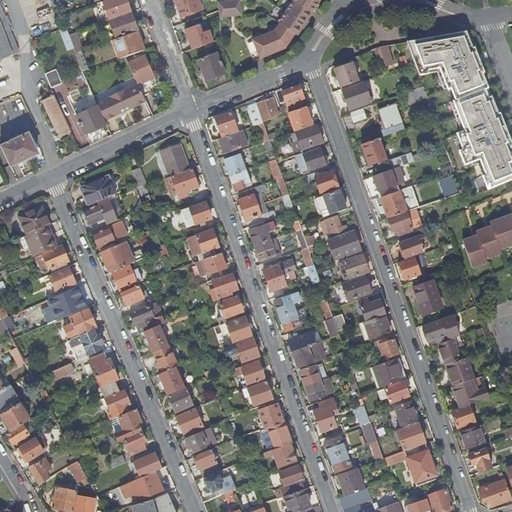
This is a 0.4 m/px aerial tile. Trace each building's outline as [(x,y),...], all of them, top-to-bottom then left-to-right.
[(110,21),(132,13),(126,0),(108,0),(103,2),(110,21)] [(175,0),(181,17),(202,9),(199,1),(203,0),(175,0)] [(218,2),(220,17),(241,15),(239,0),(218,2)] [(292,0),(292,1),(278,22),(279,23),(274,32),(265,36),(253,40),(260,59),(285,49),(294,35),(296,36),(320,0),(292,0)] [(0,60),(18,53),(0,6),(0,60)] [(117,39),(139,32),(132,13),(110,21),(117,39)] [(193,50),(215,42),(210,30),(203,33),(200,24),(186,29),(193,50)] [(76,54),(84,51),(77,32),(69,35),(76,54)] [(146,50),(139,32),(117,39),(112,41),(116,52),(119,52),(121,59),(125,58),(131,56),(146,50)] [(474,49),(468,32),(408,43),(420,77),(430,76),(428,72),(440,70),(449,91),(454,91),(457,100),(454,102),(466,132),(458,135),(464,150),(460,152),(466,167),(480,161),(488,176),(484,177),(488,189),(511,179),(511,150),(511,148),(511,147),(511,140),(502,114),(499,114),(493,98),(490,98),(486,90),(489,88),(484,75),(486,74),(476,48),(474,49)] [(385,52),(389,65),(393,64),(389,50),(385,52)] [(90,70),(84,51),(76,54),(83,73),(90,70)] [(207,82),(226,74),(219,53),(199,61),(207,82)] [(129,65),(138,84),(153,77),(145,58),(132,64),(129,65)] [(352,63),(335,69),(341,87),(358,81),(352,63)] [(46,73),(51,87),(63,82),(58,68),(46,73)] [(364,82),(342,89),(349,110),(371,103),(364,82)] [(138,85),(118,94),(126,111),(129,110),(129,112),(147,103),(138,85)] [(283,91),(288,107),(303,102),(302,99),(305,98),(300,85),(283,91)] [(410,105),(417,103),(412,91),(406,93),(410,105)] [(74,106),(76,112),(97,104),(93,92),(80,96),(82,104),(74,106)] [(123,113),(126,111),(118,94),(97,104),(98,106),(106,122),(123,114),(123,113)] [(263,122),(280,116),(273,97),(257,103),(263,122)] [(59,138),(72,132),(56,100),(44,106),(59,138)] [(264,123),(263,122),(257,103),(247,106),(255,126),(258,125),(264,123)] [(402,123),(395,104),(380,110),(386,129),(402,123)] [(107,124),(106,122),(98,106),(77,116),(85,135),(107,124)] [(295,132),(312,126),(305,107),(290,112),(289,113),(295,132)] [(363,108),(350,113),(354,122),(366,118),(363,108)] [(223,137),(238,132),(231,111),(216,117),(220,127),(223,137)] [(264,143),(270,140),(264,123),(258,125),(264,143)] [(298,140),(293,141),(291,142),(295,153),(323,143),(317,124),(312,126),(295,132),(298,140)] [(223,137),(219,139),(224,154),(247,146),(242,130),(238,132),(223,137)] [(1,147),(10,167),(37,154),(29,134),(1,147)] [(378,139),(362,145),(369,165),(386,159),(378,139)] [(271,161),(277,159),(270,140),(264,143),(271,161)] [(169,176),(189,169),(181,144),(160,151),(169,176)] [(303,153),(296,155),(302,172),(308,169),(309,171),(326,165),(320,149),(304,154),(303,153)] [(402,166),(423,159),(420,150),(411,153),(399,157),(402,166)] [(229,175),(245,170),(240,154),(225,160),(228,166),(227,167),(229,175)] [(278,179),(283,177),(278,161),(277,159),(271,161),(268,162),(275,180),(278,179)] [(137,185),(138,187),(144,185),(146,184),(137,161),(129,164),(137,185)] [(191,168),(189,169),(169,176),(169,177),(175,194),(177,194),(179,198),(181,197),(191,193),(189,190),(198,187),(191,168)] [(380,198),(399,191),(397,184),(403,182),(398,168),(373,177),(380,198)] [(245,170),(229,175),(232,183),(233,183),(236,190),(250,185),(245,170)] [(338,187),(333,171),(315,177),(321,193),(338,187)] [(90,205),(121,192),(113,174),(96,181),(96,180),(92,182),(93,183),(83,187),(90,205)] [(174,195),(175,194),(169,177),(163,180),(169,196),(174,195)] [(284,195),(289,194),(285,183),(283,177),(278,179),(284,195)] [(238,200),(242,210),(258,205),(264,202),(261,192),(267,190),(264,183),(241,192),(243,198),(238,200)] [(138,187),(142,198),(148,196),(144,185),(138,187)] [(416,197),(412,187),(399,191),(380,198),(376,199),(379,208),(384,206),(388,219),(407,212),(403,202),(416,197)] [(330,215),(346,209),(339,190),(323,196),(330,215)] [(293,204),(289,194),(284,195),(277,198),(283,215),(295,211),(293,204)] [(136,211),(137,212),(146,208),(142,198),(140,199),(141,203),(138,210),(136,211)] [(108,199),(83,209),(90,225),(105,219),(107,222),(108,225),(117,221),(116,218),(108,199)] [(191,207),(189,207),(195,224),(211,219),(205,202),(191,207)] [(261,215),(258,205),(242,210),(246,221),(247,220),(249,227),(264,222),(271,219),(268,212),(261,215)] [(28,235),(47,227),(51,226),(47,217),(45,218),(41,208),(20,217),(28,235)] [(146,208),(137,212),(140,220),(149,216),(146,208)] [(396,235),(412,229),(407,214),(389,221),(393,231),(394,230),(396,235)] [(511,244),(511,214),(489,222),(490,226),(485,228),(476,231),(477,235),(476,236),(462,240),(472,267),(487,262),(486,258),(487,258),(501,253),(499,249),(501,249),(511,244)] [(328,239),(348,232),(345,225),(341,227),(342,228),(341,228),(337,216),(320,222),(324,235),(320,237),(322,241),(328,239)] [(254,246),(270,240),(268,233),(277,230),(274,221),(265,225),(250,230),(252,237),(254,246)] [(296,231),(302,229),(300,225),(299,221),(293,223),(296,231)] [(250,230),(265,225),(264,222),(249,227),(250,230)] [(34,257),(57,247),(53,238),(51,239),(47,227),(28,235),(20,239),(25,249),(30,247),(34,257)] [(93,234),(99,248),(115,241),(108,227),(93,234)] [(308,246),(305,238),(302,229),(296,231),(303,249),(308,247),(308,246)] [(213,230),(187,239),(194,256),(197,255),(199,261),(216,255),(214,249),(219,247),(218,246),(213,230)] [(335,260),(351,255),(350,253),(360,250),(354,230),(348,232),(328,239),(335,260)] [(125,242),(135,238),(132,231),(119,237),(122,244),(125,242)] [(314,235),(305,238),(308,246),(314,244),(316,243),(314,235)] [(424,251),(419,237),(400,244),(405,258),(424,251)] [(270,240),(254,246),(257,254),(258,253),(261,260),(276,255),(270,240)] [(131,254),(125,242),(122,244),(101,253),(110,273),(113,273),(129,265),(144,258),(141,250),(131,254)] [(308,247),(310,252),(316,250),(314,244),(308,246),(308,247)] [(221,245),(218,246),(219,247),(214,249),(216,255),(221,253),(223,252),(221,245)] [(56,272),(68,267),(67,263),(69,261),(62,247),(43,255),(49,270),(54,268),(56,272)] [(308,266),(314,264),(310,252),(308,247),(303,249),(301,249),(307,267),(308,266)] [(159,259),(165,256),(163,250),(156,253),(159,259)] [(212,281),(224,277),(221,270),(226,268),(221,253),(216,255),(199,261),(196,262),(201,277),(206,276),(208,282),(212,281)] [(345,281),(369,273),(362,255),(339,263),(345,281)] [(415,257),(399,263),(404,280),(421,274),(415,257)] [(267,281),(283,275),(298,270),(295,264),(281,269),(279,265),(263,270),(267,281)] [(316,268),(314,264),(308,266),(314,283),(320,281),(316,268)] [(129,265),(113,273),(120,290),(142,281),(139,273),(133,275),(132,271),(129,265)] [(77,288),(68,267),(56,272),(49,275),(52,282),(56,292),(58,296),(75,288),(77,288)] [(232,273),(224,277),(212,281),(218,297),(228,294),(227,291),(237,287),(232,273)] [(283,275),(267,281),(271,291),(286,285),(283,275)] [(365,276),(342,284),(348,301),(371,293),(365,276)] [(213,299),(218,297),(212,281),(208,282),(207,282),(213,299)] [(433,281),(413,289),(422,316),(438,310),(436,305),(441,303),(433,281)] [(147,306),(138,286),(121,293),(124,301),(126,300),(128,306),(131,304),(134,312),(147,306)] [(57,321),(87,308),(81,294),(78,295),(75,288),(58,296),(48,300),(57,321)] [(320,301),(326,299),(324,291),(317,293),(320,301)] [(183,315),(187,313),(184,305),(179,292),(174,294),(183,315)] [(279,316),(295,310),(290,295),(275,300),(278,307),(276,307),(279,316)] [(221,317),(217,318),(219,325),(237,319),(235,314),(243,311),(238,296),(219,303),(222,311),(219,312),(221,317)] [(359,300),(366,321),(384,315),(385,314),(380,300),(369,304),(367,297),(359,300)] [(330,310),(326,299),(320,301),(318,302),(324,321),(333,318),(330,310)] [(157,305),(156,302),(148,306),(149,307),(130,315),(134,323),(135,322),(140,334),(145,332),(159,326),(165,323),(160,311),(161,310),(161,309),(161,308),(160,306),(160,305),(159,305),(157,305)] [(190,303),(184,305),(187,313),(193,311),(190,303)] [(67,341),(96,328),(88,310),(70,318),(72,323),(71,323),(72,324),(62,328),(67,341)] [(295,310),(279,316),(282,324),(283,324),(286,330),(300,325),(295,310)] [(342,314),(333,318),(338,331),(347,328),(342,314)] [(366,321),(364,322),(370,339),(390,331),(384,315),(366,321)] [(437,345),(438,344),(454,339),(460,336),(453,317),(423,328),(429,343),(436,340),(437,345)] [(226,324),(230,332),(233,342),(252,335),(245,318),(226,324)] [(339,335),(338,331),(333,318),(324,321),(323,321),(325,326),(328,325),(332,337),(339,335)] [(224,334),(230,332),(226,324),(226,323),(221,325),(224,334)] [(154,352),(168,346),(159,326),(145,332),(147,336),(145,338),(145,340),(145,341),(146,343),(147,344),(149,345),(151,345),(154,352)] [(96,328),(67,341),(74,357),(103,344),(96,328)] [(486,351),(490,349),(483,329),(478,330),(486,351)] [(292,351),(315,343),(311,333),(288,341),(289,343),(287,344),(290,352),(292,351)] [(252,338),(235,344),(242,362),(259,356),(252,338)] [(388,338),(378,341),(384,359),(399,354),(394,339),(389,341),(388,338)] [(446,366),(461,360),(454,339),(438,344),(446,366)] [(317,342),(315,343),(292,351),(293,353),(294,356),(298,368),(325,358),(323,352),(320,353),(317,342)] [(169,346),(168,346),(154,352),(162,373),(175,368),(178,367),(169,346)] [(96,378),(114,370),(110,360),(107,362),(104,355),(89,362),(90,364),(84,367),(87,373),(92,370),(96,378)] [(19,366),(25,363),(23,360),(21,356),(15,359),(19,366)] [(27,366),(32,364),(29,358),(23,360),(25,363),(27,366)] [(466,358),(461,360),(446,366),(454,387),(473,380),(474,380),(466,358)] [(380,388),(403,380),(395,359),(373,367),(380,388)] [(259,360),(235,368),(238,376),(243,374),(247,385),(265,379),(259,360)] [(353,374),(363,370),(360,362),(350,366),(352,370),(353,374)] [(35,380),(39,378),(32,364),(27,366),(30,373),(35,380)] [(71,364),(51,373),(55,382),(75,373),(71,364)] [(212,376),(222,372),(218,365),(209,368),(212,376)] [(305,386),(320,381),(315,365),(301,371),(303,377),(302,377),(305,386)] [(168,395),(184,388),(175,368),(162,373),(159,375),(168,395)] [(105,398),(120,392),(115,381),(118,379),(114,370),(96,378),(105,398)] [(353,390),(358,388),(353,374),(352,370),(346,371),(353,390)] [(35,382),(35,380),(30,373),(23,377),(28,386),(35,382)] [(326,395),(324,391),(332,388),(328,378),(320,381),(305,386),(307,394),(309,393),(311,401),(326,395)] [(478,391),(473,380),(454,387),(452,387),(457,402),(462,400),(463,407),(489,398),(486,388),(478,391)] [(266,381),(247,387),(254,406),(272,399),(266,381)] [(404,382),(385,388),(378,391),(381,400),(388,398),(389,403),(409,396),(404,382)] [(0,391),(0,414),(19,403),(9,386),(4,389),(0,391)] [(184,388),(168,395),(175,412),(193,404),(185,388),(184,388)] [(358,407),(364,405),(361,395),(358,388),(353,390),(352,390),(358,407)] [(110,420),(129,412),(127,406),(129,405),(123,390),(120,392),(105,398),(111,412),(108,414),(110,420)] [(402,428),(418,422),(410,401),(394,407),(402,428)] [(0,415),(10,432),(22,425),(29,420),(19,403),(0,414),(0,415)] [(267,428),(284,422),(277,403),(258,410),(265,429),(267,428)] [(313,411),(317,422),(333,416),(339,414),(335,403),(313,411)] [(370,421),(368,416),(364,405),(358,407),(364,424),(370,422),(370,421)] [(469,429),(477,427),(470,406),(452,413),(457,428),(468,424),(469,429)] [(195,408),(176,416),(184,434),(203,426),(195,408)] [(123,439),(141,431),(138,425),(142,423),(135,409),(129,412),(110,420),(116,434),(114,435),(117,442),(123,439)] [(368,416),(370,421),(379,418),(377,413),(368,416)] [(333,416),(317,422),(321,432),(336,426),(333,416)] [(291,443),(284,422),(267,428),(275,449),(290,443),(291,443)] [(376,437),(370,422),(364,424),(371,443),(377,440),(376,437)] [(404,451),(425,443),(418,422),(402,428),(397,430),(404,451)] [(469,429),(460,432),(466,449),(468,448),(470,453),(480,449),(479,445),(485,442),(482,433),(487,431),(484,424),(479,426),(477,427),(469,429)] [(28,435),(22,425),(10,432),(6,434),(12,444),(28,435)] [(141,432),(123,440),(130,455),(145,449),(142,443),(145,442),(141,432)] [(189,448),(192,447),(194,452),(205,447),(203,442),(205,442),(201,433),(186,440),(189,448)] [(330,457),(345,451),(340,436),(325,441),(327,448),(330,457)] [(64,447),(69,444),(66,440),(65,437),(60,440),(64,447)] [(36,441),(42,451),(47,448),(41,438),(36,441)] [(43,452),(42,451),(36,441),(35,439),(17,449),(26,463),(33,459),(34,461),(40,458),(38,455),(43,452)] [(383,459),(377,440),(371,443),(377,461),(383,459)] [(296,460),(290,443),(275,449),(263,453),(265,458),(273,455),(278,467),(296,460)] [(383,459),(386,466),(407,459),(417,486),(438,479),(425,443),(404,451),(383,459)] [(211,450),(193,458),(197,466),(198,465),(200,470),(216,463),(211,450)] [(479,473),(492,469),(485,450),(469,455),(472,465),(476,464),(479,473)] [(350,467),(345,451),(330,457),(332,465),(334,464),(336,471),(350,467)] [(155,472),(161,469),(154,454),(133,463),(140,478),(155,472)] [(78,462),(77,459),(75,455),(70,457),(73,464),(78,462)] [(113,468),(125,463),(122,456),(110,462),(113,468)] [(51,469),(45,458),(29,467),(39,485),(49,479),(45,472),(51,469)] [(88,479),(78,462),(73,464),(70,467),(78,483),(82,481),(85,486),(90,483),(88,479)] [(284,496),(297,492),(294,484),(301,481),(303,480),(298,465),(279,472),(284,487),(275,490),(278,498),(284,496)] [(345,496),(364,489),(357,468),(338,474),(345,496)] [(163,490),(155,472),(140,478),(129,483),(137,501),(163,490)] [(223,494),(225,493),(232,490),(235,488),(230,476),(225,478),(223,475),(220,476),(219,474),(204,481),(208,489),(210,488),(212,493),(221,489),(223,494)] [(297,492),(304,489),(301,481),(294,484),(297,492)] [(491,506),(511,499),(505,481),(479,490),(483,502),(489,500),(491,506)] [(367,488),(369,493),(377,490),(376,485),(367,488)] [(53,508),(72,511),(73,511),(76,496),(77,492),(57,488),(53,508)] [(371,499),(369,493),(367,488),(364,489),(345,496),(339,498),(343,509),(371,499)] [(299,511),(310,508),(304,489),(297,492),(284,496),(289,511),(299,511)] [(234,495),(232,490),(225,493),(227,498),(234,495)] [(426,497),(431,511),(443,511),(453,509),(446,490),(426,497)] [(157,511),(174,511),(167,494),(154,499),(157,511)] [(76,496),(73,511),(93,511),(95,507),(94,506),(95,502),(92,501),(91,503),(82,501),(82,498),(76,496)] [(157,511),(154,499),(132,507),(133,511),(157,511)] [(409,511),(430,511),(426,500),(414,505),(415,508),(409,511)] [(402,511),(399,502),(379,510),(375,511),(402,511)]
